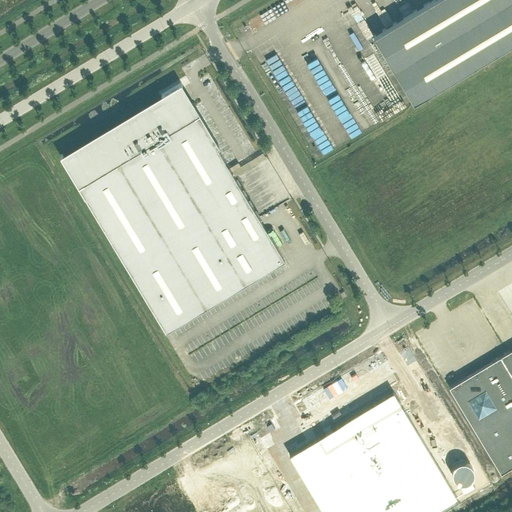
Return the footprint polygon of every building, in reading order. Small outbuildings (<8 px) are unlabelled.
[(511,41),(511,0),(430,0),(373,35),(413,101),(511,41)] [(191,103),(171,114),(162,99),(65,158),(62,154),(60,155),(165,329),(284,258),(217,146),(219,145),(218,144),(216,145),(191,103)] [(511,347),(449,386),(500,472),(511,464),(511,347)] [(323,428),(323,427),(325,431),(289,453),(324,511),(432,511),(457,497),(393,390),(332,427),(329,423),(330,423),(330,422),(322,427),(323,428)] [(460,487),(464,493),(475,487),(471,480),(460,487)]
